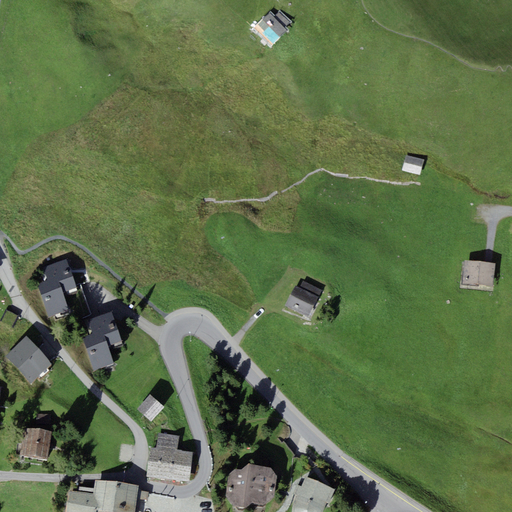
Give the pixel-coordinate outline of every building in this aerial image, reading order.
[(269,17),(254,31),(272,50),(287,35),(283,31),(290,25),(279,14),(273,21),(269,17)] [(420,177),(424,162),(406,157),(402,172),(420,177)] [(43,267),(47,280),(37,284),(49,317),(69,310),(63,292),(76,287),(66,259),(43,267)] [(465,265),(462,288),(493,291),(496,268),(465,265)] [(285,305),(308,317),(322,290),(303,280),(300,287),(295,285),(285,305)] [(88,319),(93,334),(82,338),(94,371),(114,364),(108,346),(122,341),(111,311),(88,319)] [(30,383),(51,363),(26,336),(5,355),(30,383)] [(151,421),(164,407),(151,394),(137,409),(151,421)] [(51,415),(37,414),(36,424),(50,424),(51,415)] [(49,459),(53,431),(24,427),(20,455),(49,459)] [(150,447),(147,476),(189,481),(192,452),(177,451),(179,436),(157,433),(156,448),(150,447)] [(271,468),(249,463),(241,469),(235,469),(229,474),(226,496),(235,506),(246,507),(252,503),(264,504),(274,496),(277,475),(271,468)] [(335,489),(306,477),(302,487),(297,484),(293,494),(299,496),(296,503),(293,509),(292,511),(321,511),(322,511),(326,502),(329,504),(335,489)] [(135,511),(139,485),(96,480),(94,493),(69,490),(65,511),(135,511)]
